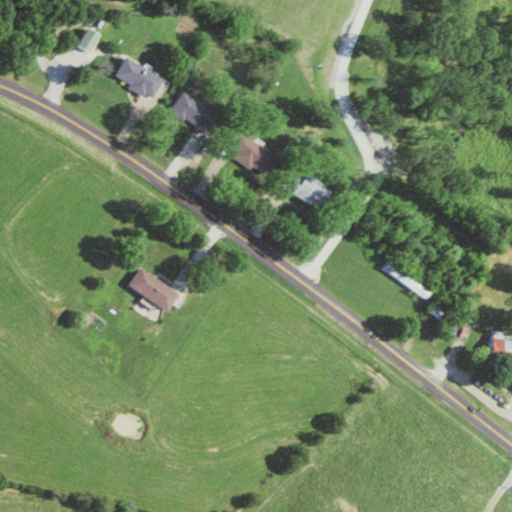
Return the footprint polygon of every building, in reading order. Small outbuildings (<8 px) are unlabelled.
[(95,36),(82,28),(72,46),(85,53),(95,36)] [(161,78),(119,58),(108,79),(151,99),(161,78)] [(203,135),(215,115),(179,93),(167,112),(203,135)] [(230,157),(261,177),(274,157),(235,132),(226,147),(234,152),(230,157)] [(313,209),(325,188),(300,174),(297,180),(286,173),(277,189),(313,209)] [(380,269),(423,299),(427,293),(385,262),(380,269)] [(174,294),(136,267),(124,285),(162,312),(174,294)] [(484,351),(501,357),(508,336),(491,330),(484,351)]
